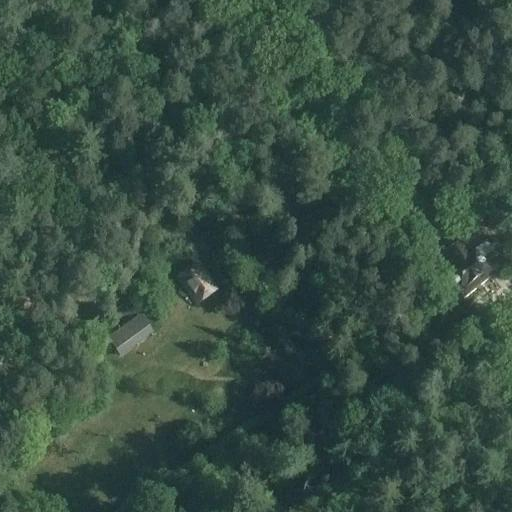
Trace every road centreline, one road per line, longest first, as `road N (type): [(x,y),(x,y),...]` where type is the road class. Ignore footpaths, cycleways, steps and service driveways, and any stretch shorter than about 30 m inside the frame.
road 1 (track): [(170,0),(349,220),(416,321)]
road 2 (track): [(146,511),(416,321)]
road 3 (track): [(416,321),(437,335),(511,435)]
